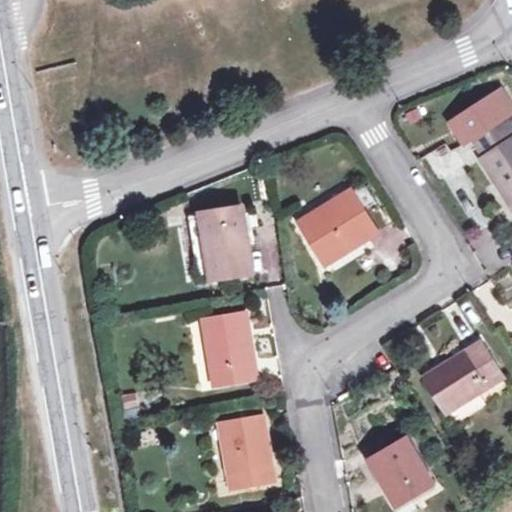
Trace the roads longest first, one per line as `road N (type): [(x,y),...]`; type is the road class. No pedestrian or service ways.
road 1 (unclassified): [(511,20),(465,50),(26,234)]
road 2 (secondary): [(77,511),(26,234)]
road 3 (secondary): [(26,234),(0,67)]
